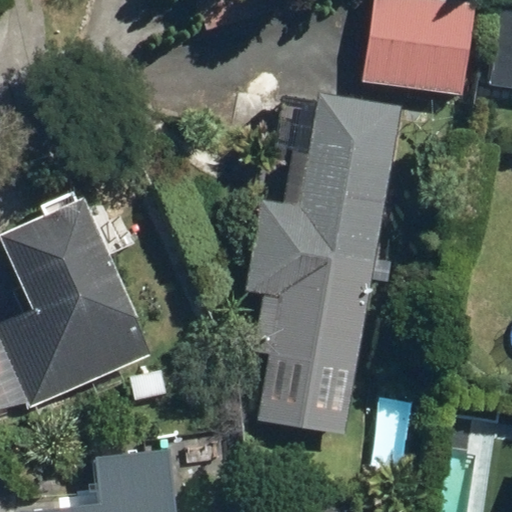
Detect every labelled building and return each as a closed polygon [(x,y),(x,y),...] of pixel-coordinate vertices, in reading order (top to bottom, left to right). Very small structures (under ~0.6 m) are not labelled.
[(407,0),(406,5),(381,1),(370,80),(466,94),(479,0),(407,0)] [(511,0),(500,0),(491,79),(511,81),(511,0)] [(410,98),(323,82),(305,200),(263,195),(246,286),(266,289),(256,345),(274,348),(262,410),(350,426),(410,98)] [(13,226),(45,304),(0,322),(0,412),(155,348),(91,194),(13,226)] [(184,511),(176,437),(91,446),(97,493),(11,503),(12,511),(184,511)]
